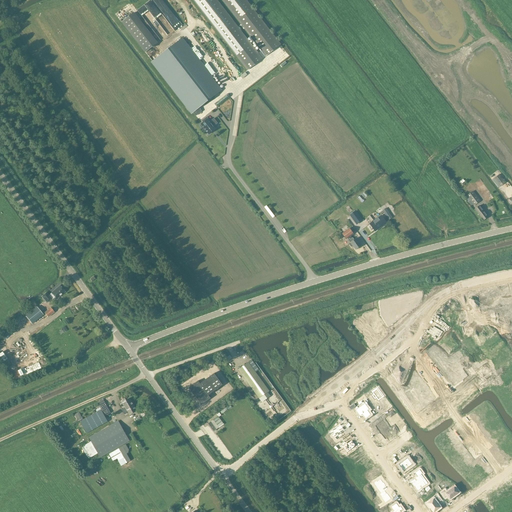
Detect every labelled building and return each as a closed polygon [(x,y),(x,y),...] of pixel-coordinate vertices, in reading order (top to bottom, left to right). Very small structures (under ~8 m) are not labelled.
[(187,0),(164,0),(229,84),(248,70),(246,67),(241,71),(187,0)] [(193,0),(246,67),(248,70),(262,59),(266,56),(262,51),(258,54),(216,0),(193,0)] [(245,0),(222,0),(262,51),(266,56),(280,45),(245,0)] [(145,53),(159,43),(157,40),(160,38),(155,32),(152,34),(136,12),(122,21),(145,53)] [(182,39),(152,62),(192,113),(193,112),(200,107),(222,90),(182,39)] [(200,107),(193,112),(196,116),(202,112),(200,107)] [(206,131),(209,134),(215,129),(213,126),(217,123),(214,119),(210,121),(209,121),(208,120),(208,119),(207,117),(202,121),(203,122),(201,124),(204,128),(202,129),(205,132),(206,131)] [(500,174),(494,179),(500,187),(505,182),(500,174)] [(481,179),(476,182),(483,193),(487,190),(481,179)] [(480,201),(473,191),(467,196),(474,206),(480,201)] [(474,209),(482,219),(487,216),(479,206),(474,209)] [(386,208),(382,211),(385,215),(389,220),(393,218),(389,212),(386,208)] [(361,220),(355,212),(350,215),(357,224),(361,220)] [(375,231),(386,223),(381,216),(369,224),(375,231)] [(349,229),(342,234),(346,239),(353,234),(349,229)] [(314,234),(308,238),(311,242),(317,238),(314,234)] [(352,246),(355,250),(361,246),(356,238),(354,240),(352,238),(350,240),(349,239),(348,240),(350,243),(349,244),(351,247),(352,246)] [(312,250),(319,245),(317,241),(310,245),(312,250)] [(47,303),(52,299),(55,297),(56,299),(65,292),(60,286),(48,295),(46,292),(41,297),(47,303)] [(501,298),(498,298),(499,305),(503,304),(502,302),(507,301),(507,300),(506,291),(500,292),(501,298)] [(491,294),(486,295),(488,304),(488,305),(493,304),(494,306),(497,305),(496,299),(493,300),(491,294)] [(471,305),(468,306),(470,312),(473,311),(473,309),(478,307),(477,307),(475,298),(470,299),(471,305)] [(458,302),(453,305),(458,313),(458,314),(463,311),(464,313),(467,312),(464,306),(461,308),(458,302)] [(451,305),(448,307),(453,316),(458,313),(453,305),(452,306),(451,305)] [(36,307),(28,313),(25,316),(32,324),(35,321),(43,315),(36,307)] [(445,310),(444,311),(449,319),(453,316),(448,307),(445,309),(445,310)] [(54,312),(50,308),(44,313),(47,317),(54,312)] [(366,308),(349,322),(367,344),(384,330),(366,308)] [(442,319),(439,321),(443,326),(446,324),(445,322),(449,320),(449,319),(444,311),(439,314),(442,319)] [(424,327),(420,331),(426,338),(430,333),(424,327)] [(420,331),(415,335),(422,342),(426,338),(420,331)] [(461,332),(453,337),(457,342),(464,336),(461,332)] [(415,335),(411,339),(418,346),(422,342),(415,335)] [(464,336),(457,342),(460,346),(467,341),(464,336)] [(411,339),(407,344),(414,350),(418,346),(411,339)] [(467,341),(460,346),(463,351),(471,345),(467,341)] [(443,345),(433,352),(437,357),(447,350),(443,345)] [(471,345),(463,351),(466,355),(474,349),(471,345)] [(402,349),(397,352),(403,359),(407,356),(402,349)] [(474,349),(466,355),(470,359),(477,354),(474,349)] [(447,350),(437,357),(441,362),(450,355),(447,350)] [(397,352),(392,356),(398,363),(403,359),(397,352)] [(477,354),(470,359),(473,363),(473,364),(480,358),(477,354)] [(450,355),(441,362),(444,367),(454,360),(450,355)] [(392,356),(388,359),(394,366),(398,363),(392,356)] [(480,358),(473,364),(476,369),(484,363),(480,358)] [(388,359),(383,363),(389,370),(394,366),(388,359)] [(251,360),(248,362),(238,370),(259,398),(269,391),(255,372),(258,370),(251,360)] [(454,360),(444,367),(448,373),(458,365),(454,360)] [(458,365),(448,373),(452,378),(462,370),(458,365)] [(462,370),(452,378),(456,383),(465,376),(462,370)] [(210,398),(208,395),(222,385),(214,373),(200,384),(198,381),(188,388),(201,405),(210,398)] [(405,373),(395,380),(399,385),(409,378),(405,373)] [(409,378),(399,385),(403,390),(412,383),(409,378)] [(511,381),(503,387),(508,394),(507,395),(509,398),(511,396),(511,381)] [(239,383),(219,397),(225,406),(245,391),(239,383)] [(412,383),(403,390),(407,395),(416,388),(412,383)] [(378,388),(372,392),(374,394),(372,395),(375,399),(376,398),(378,400),(381,398),(384,396),(378,388)] [(416,388),(407,395),(410,400),(420,393),(416,388)] [(420,393),(410,400),(414,406),(424,398),(420,393)] [(127,411),(128,412),(130,415),(137,411),(129,398),(126,400),(131,409),(127,411)] [(424,398),(414,406),(418,411),(428,404),(424,398)] [(124,414),(128,412),(127,411),(131,409),(126,400),(122,402),(125,407),(121,410),(124,414)] [(104,402),(98,405),(105,416),(111,413),(104,402)] [(366,403),(356,410),(361,416),(363,414),(366,418),(372,414),(368,410),(370,409),(366,403)] [(481,409),(473,415),(477,421),(481,419),(483,422),(491,416),(487,411),(484,413),(481,409)] [(101,410),(80,422),(87,433),(108,422),(101,410)] [(389,417),(386,419),(391,426),(395,423),(399,428),(405,425),(397,415),(392,419),(391,420),(389,417)] [(213,420),(208,423),(214,431),(219,428),(213,420)] [(91,441),(83,446),(88,456),(87,457),(88,458),(90,458),(92,457),(98,453),(101,458),(130,441),(118,421),(90,438),(91,441)] [(381,423),(377,426),(386,438),(390,435),(387,432),(389,430),(383,421),(381,423)] [(489,427),(485,430),(492,440),(499,435),(493,428),(496,426),(492,421),(487,425),(489,427)] [(340,424),(332,430),(335,435),(334,436),(337,440),(342,436),(341,434),(345,431),(340,424)] [(449,431),(440,438),(443,442),(440,444),(444,450),(453,443),(451,440),(455,438),(449,431)] [(341,444),(339,446),(341,448),(343,447),(347,453),(356,446),(352,440),(349,443),(347,440),(341,444)] [(505,441),(501,443),(504,446),(505,449),(506,449),(509,447),(511,450),(511,440),(507,444),(505,441)] [(499,450),(494,453),(501,462),(508,457),(503,451),(505,449),(504,446),(500,441),(495,445),(499,450)] [(455,446),(448,452),(451,456),(455,453),(462,463),(469,457),(462,448),(458,451),(455,446)] [(355,452),(347,458),(352,464),(354,462),(357,465),(365,459),(360,453),(357,454),(355,452)] [(408,458),(399,465),(403,471),(412,464),(408,458)] [(475,459),(471,463),(474,468),(476,470),(479,468),(484,475),(490,470),(484,461),(479,464),(475,459)] [(467,468),(463,471),(464,473),(472,484),(479,479),(471,468),(468,470),(467,468)] [(417,477),(411,481),(415,486),(425,479),(421,474),(422,473),(420,470),(415,473),(417,477)] [(376,480),(373,482),(381,493),(380,494),(382,497),(381,497),(386,503),(391,499),(387,493),(385,491),(387,489),(385,485),(383,482),(380,478),(377,481),(376,480)] [(425,479),(415,486),(418,491),(423,487),(427,492),(431,489),(427,484),(428,483),(425,479)] [(444,491),(442,493),(445,497),(448,496),(450,499),(458,493),(454,487),(446,493),(444,491)] [(440,494),(429,502),(435,511),(441,506),(438,501),(442,498),(440,494)] [(495,496),(487,502),(494,511),(500,507),(502,509),(508,504),(501,495),(496,498),(495,496)] [(396,503),(391,507),(394,511),(393,511),(400,511),(401,511),(403,510),(403,509),(401,507),(400,506),(399,507),(396,503)]
